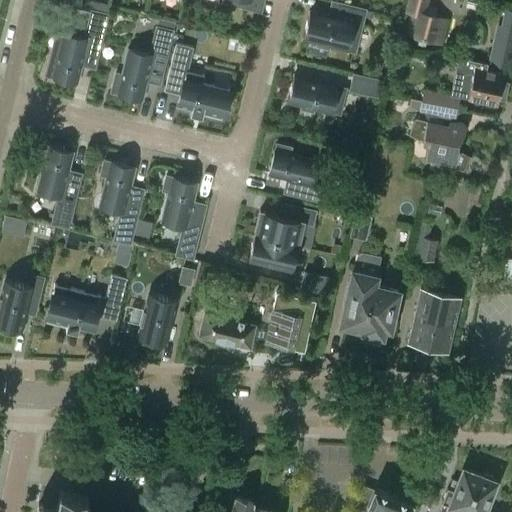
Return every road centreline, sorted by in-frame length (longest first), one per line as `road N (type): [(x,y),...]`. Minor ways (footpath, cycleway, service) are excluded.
road 1 (unclassified): [(22,392),(511,409)]
road 2 (residential): [(233,157),(8,102)]
road 3 (residential): [(233,157),(274,0)]
road 4 (residential): [(22,392),(5,511)]
